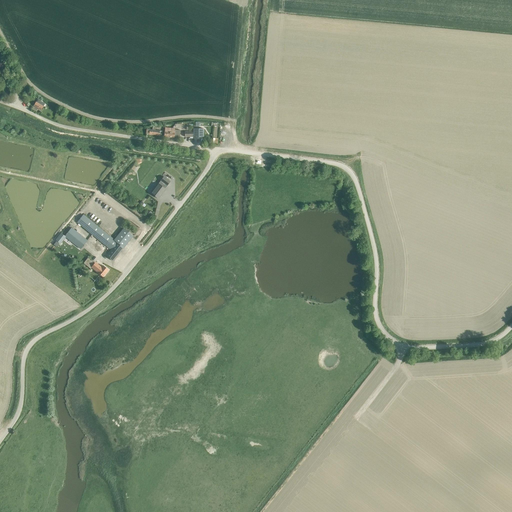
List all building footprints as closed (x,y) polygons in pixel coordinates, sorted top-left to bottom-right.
[(41,111),(45,104),(39,100),(37,103),(36,102),(33,106),(41,111)] [(165,127),(165,128),(164,136),(174,138),(174,137),(180,137),(180,130),(174,130),(175,128),(165,127)] [(203,129),(193,129),(193,137),(203,137),(203,129)] [(150,194),(157,200),(165,190),(160,187),(163,184),(166,186),(169,182),(163,178),(160,182),(157,185),(150,194)] [(113,261),(133,236),(124,229),(114,240),(83,215),(77,222),(111,250),(106,256),(113,261)] [(87,241),(71,228),(65,236),(80,249),(87,241)] [(84,263),(85,264),(90,269),(92,267),(103,276),(108,270),(103,266),(101,269),(88,258),(84,263)]
